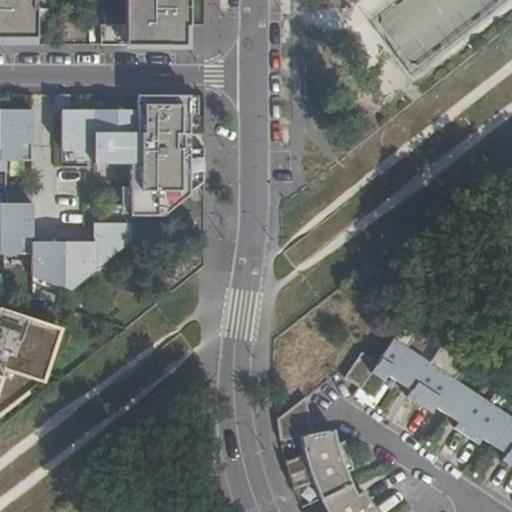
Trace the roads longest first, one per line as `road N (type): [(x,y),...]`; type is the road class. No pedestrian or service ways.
road 1 (unclassified): [(256,511),(233,432),(253,217),(255,79)]
road 2 (residential): [(0,78),(255,79)]
road 3 (residential): [(313,401),(468,503)]
